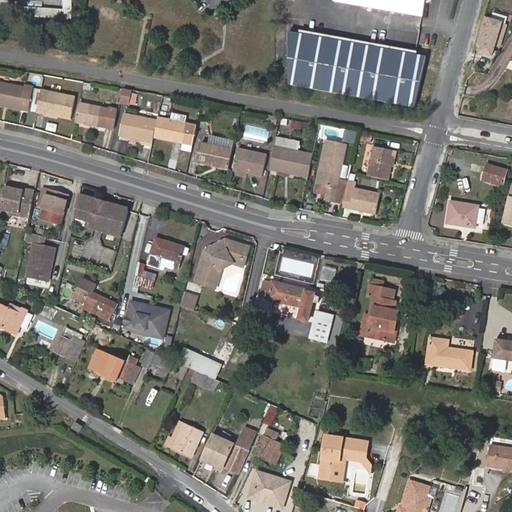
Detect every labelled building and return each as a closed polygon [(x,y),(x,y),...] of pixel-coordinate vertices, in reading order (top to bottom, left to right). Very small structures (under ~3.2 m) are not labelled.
[(337,0),(422,15),(424,0),(337,0)] [(494,9),(483,6),(474,43),(484,46),(483,52),(492,54),(500,23),(492,19),(494,9)] [(290,32),(292,85),(417,110),(430,60),(290,32)] [(26,89),(0,82),(0,104),(27,111),(32,89),(27,87),(26,89)] [(32,89),(27,111),(38,114),(38,112),(39,107),(39,104),(41,91),(32,89)] [(136,106),(138,91),(122,90),(121,104),(136,106)] [(76,98),(41,91),(39,104),(39,107),(38,112),(72,119),(76,98)] [(118,114),(79,106),(75,125),(114,134),(118,114)] [(173,121),(176,121),(185,123),(187,114),(175,112),(173,121)] [(154,139),(157,121),(124,114),(119,135),(153,142),(154,139)] [(278,126),(280,117),(273,116),(271,125),(278,126)] [(173,121),(158,117),(157,121),(154,139),(170,142),(171,139),(172,134),(183,136),(182,140),(195,142),(198,126),(176,121),(173,121)] [(293,120),(291,128),(313,132),(315,125),(293,120)] [(345,142),(357,143),(358,132),(346,131),(345,142)] [(230,169),(236,139),(211,135),(209,145),(201,143),(197,162),(230,169)] [(338,203),(342,182),(350,146),(328,141),(320,185),(332,188),(329,201),(338,203)] [(378,146),(370,175),(392,180),(399,151),(378,146)] [(310,178),(315,155),(277,148),(272,170),(310,178)] [(268,155),(240,149),(236,170),(263,176),(268,155)] [(508,171),(488,166),(486,180),(504,185),(508,171)] [(360,179),(353,178),(351,184),(350,192),(347,203),(380,210),(385,191),(359,184),(360,179)] [(350,192),(351,184),(342,182),(338,203),(347,205),(347,203),(350,192)] [(34,193),(5,187),(0,208),(0,214),(28,220),(34,193)] [(68,197),(47,191),(46,196),(41,195),(38,207),(44,208),(41,219),(60,224),(68,197)] [(128,210),(79,195),(74,218),(86,222),(84,227),(120,238),(128,210)] [(479,207),(452,202),(450,223),(475,227),(475,224),(478,209),(479,207)] [(478,209),(475,224),(484,226),(487,211),(478,209)] [(48,229),(33,225),(31,233),(46,237),(48,229)] [(34,235),(26,233),(24,242),(31,244),(34,235)] [(43,247),(46,238),(34,235),(31,244),(33,245),(43,247)] [(185,247),(156,237),(148,266),(158,269),(161,260),(175,264),(173,269),(177,271),(185,247)] [(197,283),(215,288),(220,270),(233,264),(244,267),(248,248),(231,244),(232,242),(225,241),(222,242),(221,240),(207,247),(207,248),(203,250),(201,258),(203,258),(197,283)] [(43,247),(33,245),(26,277),(47,281),(54,250),(43,247)] [(368,264),(358,262),(356,272),(365,274),(368,264)] [(144,265),(138,263),(135,276),(147,280),(149,273),(143,271),(144,265)] [(324,270),(324,280),(334,280),(334,270),(324,270)] [(89,292),(94,295),(97,287),(83,280),(74,299),(84,304),(89,292)] [(270,284),(264,282),(260,297),(288,304),(287,309),(293,311),(292,318),(308,322),(314,294),(306,292),(306,290),(271,282),(270,284)] [(371,322),(367,342),(391,346),(395,326),(390,325),(392,316),(394,307),(391,307),(393,296),(370,291),(367,302),(375,304),(371,322)] [(94,295),(89,292),(84,304),(82,308),(109,320),(116,305),(94,295)] [(197,311),(201,296),(186,292),(183,308),(197,311)] [(168,311),(130,303),(127,319),(125,320),(124,322),(125,323),(125,328),(134,330),(136,325),(158,330),(165,325),(168,311)] [(26,311),(11,304),(7,309),(0,305),(0,326),(15,334),(20,325),(26,311)] [(57,311),(44,305),(40,315),(54,320),(57,311)] [(26,311),(20,325),(26,328),(33,314),(26,311)] [(334,315),(318,311),(312,336),(328,340),(334,315)] [(360,341),(367,342),(371,322),(364,320),(360,341)] [(158,330),(136,325),(134,330),(162,336),(165,325),(158,330)] [(70,359),(78,339),(64,333),(54,352),(70,359)] [(432,338),(428,364),(470,370),(473,352),(449,348),(450,341),(432,338)] [(70,359),(76,362),(85,342),(78,339),(70,359)] [(511,342),(495,340),(492,361),(511,364),(511,342)] [(126,363),(96,350),(88,367),(117,379),(118,377),(133,383),(139,368),(134,365),(137,359),(129,356),(126,363)] [(186,350),(179,363),(188,367),(197,371),(209,377),(214,379),(216,380),(222,366),(186,350)] [(155,355),(148,352),(142,366),(148,369),(150,365),(167,372),(171,363),(155,356),(155,355)] [(47,357),(42,355),(39,361),(43,363),(47,357)] [(192,383),(204,388),(209,377),(197,371),(192,383)] [(209,390),(214,379),(209,377),(204,388),(209,390)] [(501,383),(494,382),(492,391),(499,392),(501,383)] [(276,413),(270,409),(264,423),(270,426),(276,413)] [(18,422),(26,422),(25,414),(17,415),(18,422)] [(179,439),(186,424),(180,421),(173,436),(179,439)] [(82,427),(75,423),(72,428),(79,432),(82,427)] [(202,432),(186,424),(179,439),(173,436),(170,435),(165,445),(190,457),(202,432)] [(237,445),(213,434),(201,459),(223,469),(224,467),(238,474),(255,439),(243,433),(237,445)] [(339,457),(341,458),(359,460),(361,441),(325,435),(319,478),(340,481),(343,462),(340,461),(338,461),(339,457)] [(271,442),(263,438),(255,455),(275,463),(282,446),(271,442)] [(367,442),(361,441),(359,460),(365,461),(367,442)] [(510,469),(510,472),(511,472),(511,451),(491,449),(487,469),(506,472),(507,469),(510,469)] [(258,472),(249,498),(257,500),(258,498),(274,503),(273,505),(281,508),(290,482),(258,472)] [(413,481),(405,507),(407,508),(406,511),(427,511),(432,499),(427,497),(431,486),(413,481)] [(363,510),(365,504),(357,502),(355,508),(363,510)]
